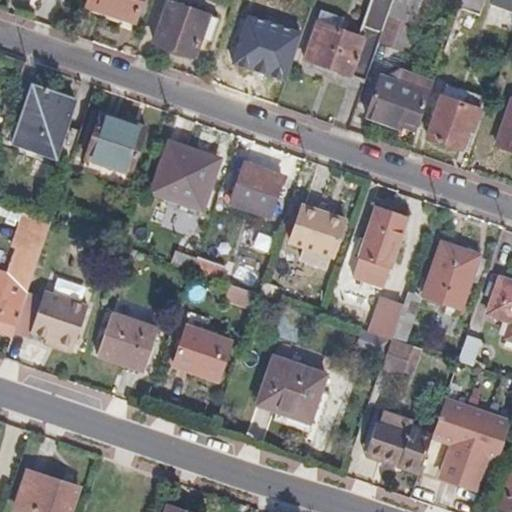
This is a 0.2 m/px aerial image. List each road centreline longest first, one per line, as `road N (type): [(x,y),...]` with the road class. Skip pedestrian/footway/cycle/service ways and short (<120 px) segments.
road 1 (residential): [(0,34),(511,208)]
road 2 (tertiary): [(348,511),(0,388)]
